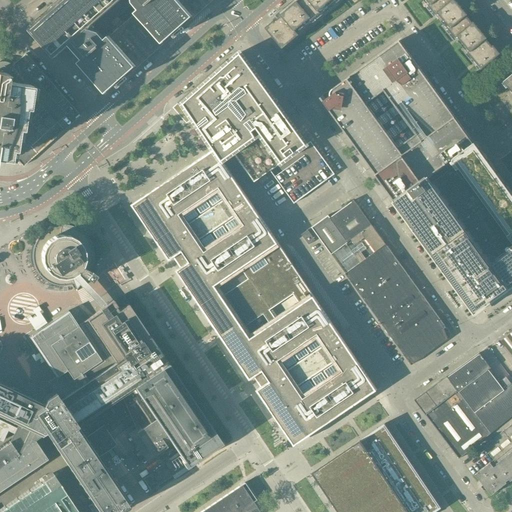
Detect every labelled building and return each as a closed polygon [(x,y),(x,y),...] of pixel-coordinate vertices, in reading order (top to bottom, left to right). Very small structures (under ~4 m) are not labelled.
[(67,0),(34,29),(34,30),(55,53),(74,37),(89,54),(81,61),(81,62),(80,62),(106,92),(106,91),(106,92),(135,66),(162,42),(163,41),(163,42),(192,16),(209,0),(67,0)] [(300,0),(298,1),(298,0),(281,14),(282,15),(275,21),(274,20),(266,27),(281,46),(285,42),(287,45),(299,34),(298,32),(335,0),(300,0)] [(423,0),(442,22),(461,6),(455,0),(423,0)] [(461,6),(442,22),(462,45),(480,30),(473,22),(472,22),(466,15),(467,15),(461,6)] [(487,38),(480,30),(462,45),(482,69),(500,54),(493,45),(492,46),(486,39),(487,38)] [(475,143),(400,40),(334,88),(333,89),(332,89),(332,90),(332,91),(331,92),(331,93),(331,94),(331,95),(324,101),(386,186),(396,200),(475,143)] [(191,118),(193,117),(215,149),(221,159),(223,157),(233,151),(255,181),(270,171),(308,144),(242,53),(230,63),(227,59),(179,100),(191,118)] [(79,115),(29,59),(25,54),(12,65),(9,63),(8,63),(7,62),(6,62),(5,61),(3,61),(1,61),(0,61),(0,158),(8,159),(18,161),(23,166),(79,115)] [(335,174),(324,159),(323,158),(320,154),(311,142),(308,144),(270,171),(283,188),(294,203),(335,174)] [(511,194),(482,153),(475,143),(396,200),(476,310),(511,284),(511,194)] [(221,159),(215,149),(160,186),(132,204),(170,260),(174,257),(181,267),(177,270),(250,380),(254,377),(261,387),(257,389),(295,445),(377,390),(336,330),(221,159)] [(331,254),(372,225),(354,200),(330,218),(328,215),(312,227),(331,254)] [(345,273),(386,244),(372,225),(331,254),(345,273)] [(85,278),(88,280),(90,281),(95,274),(94,274),(93,273),(90,271),(89,270),(89,269),(89,268),(90,267),(90,266),(91,265),(91,264),(91,263),(91,262),(92,261),(92,260),(92,259),(92,258),(92,257),(92,256),(92,255),(92,254),(92,253),(92,252),(92,251),(91,250),(91,249),(91,248),(91,247),(90,246),(90,245),(90,244),(89,244),(89,243),(88,242),(88,241),(87,240),(87,239),(86,238),(85,237),(84,236),(84,235),(83,234),(82,234),(81,233),(81,232),(80,232),(79,231),(78,231),(77,230),(76,230),(76,229),(75,229),(74,228),(73,228),(72,228),(71,227),(70,227),(69,227),(68,227),(67,227),(66,226),(65,226),(64,226),(63,226),(62,226),(61,226),(60,226),(59,226),(58,226),(57,227),(56,227),(55,227),(54,227),(53,228),(52,228),(51,228),(50,229),(49,229),(48,230),(47,230),(46,231),(45,231),(44,232),(43,233),(42,234),(41,234),(41,235),(40,236),(39,237),(38,237),(38,238),(37,239),(37,240),(36,240),(36,241),(36,242),(35,243),(35,244),(34,245),(32,244),(32,245),(31,246),(31,247),(31,248),(31,249),(30,250),(30,252),(30,253),(30,254),(30,255),(30,256),(30,257),(30,258),(30,259),(30,260),(30,261),(30,262),(31,263),(31,264),(31,265),(31,266),(32,267),(34,267),(35,268),(35,269),(36,270),(36,271),(37,272),(37,273),(38,274),(39,275),(39,276),(40,277),(41,277),(41,278),(42,279),(43,279),(44,280),(45,281),(46,282),(47,282),(48,283),(49,283),(50,284),(51,284),(52,284),(53,285),(54,285),(55,285),(56,285),(57,286),(58,286),(59,286),(60,286),(61,286),(62,286),(63,286),(64,286),(65,286),(66,286),(67,286),(68,286),(69,285),(70,285),(71,285),(72,284),(73,284),(76,290),(76,291),(77,291),(76,289),(80,285),(85,278)] [(315,240),(307,230),(301,235),(309,245),(315,240)] [(446,327),(386,244),(345,273),(411,365),(448,339),(444,329),(446,327)] [(88,280),(85,278),(80,285),(89,294),(101,307),(105,304),(93,292),(85,283),(85,282),(86,282),(87,282),(87,281),(88,280)] [(0,511),(0,488),(29,469),(31,468),(29,465),(35,462),(36,464),(37,464),(38,463),(42,461),(46,458),(34,439),(45,432),(51,442),(54,441),(101,511),(117,511),(118,511),(128,505),(124,500),(126,499),(122,494),(118,487),(79,430),(98,418),(104,427),(109,424),(111,426),(112,429),(104,434),(108,441),(107,442),(119,459),(136,447),(146,461),(167,447),(165,445),(163,441),(168,438),(179,455),(165,464),(162,460),(148,470),(150,474),(143,479),(150,490),(158,485),(186,466),(220,443),(167,363),(127,304),(125,306),(118,310),(115,307),(116,306),(115,305),(113,301),(112,300),(105,304),(101,307),(99,309),(100,310),(87,319),(78,326),(68,311),(48,325),(47,325),(42,329),(37,332),(36,333),(29,337),(50,368),(52,367),(57,374),(58,376),(48,382),(54,392),(51,394),(45,398),(42,403),(0,382),(0,415),(16,423),(15,426),(14,427),(0,420),(0,439),(3,441),(7,431),(12,433),(9,440),(0,446),(0,511)] [(27,319),(36,333),(48,325),(39,311),(40,310),(37,306),(32,310),(36,316),(32,319),(30,316),(27,319)] [(511,331),(500,340),(511,355),(511,331)] [(479,353),(448,376),(447,376),(490,433),(511,415),(511,383),(504,389),(489,370),(491,368),(479,353)] [(447,376),(414,400),(459,458),(490,433),(447,376)] [(313,472),(339,511),(434,511),(441,507),(385,423),(313,472)] [(507,483),(506,482),(509,479),(511,481),(511,480),(511,423),(483,447),(497,464),(494,467),(490,462),(475,474),(492,495),(507,483)] [(0,511),(78,511),(52,473),(0,508),(0,511)] [(259,511),(241,485),(200,511),(259,511)]
